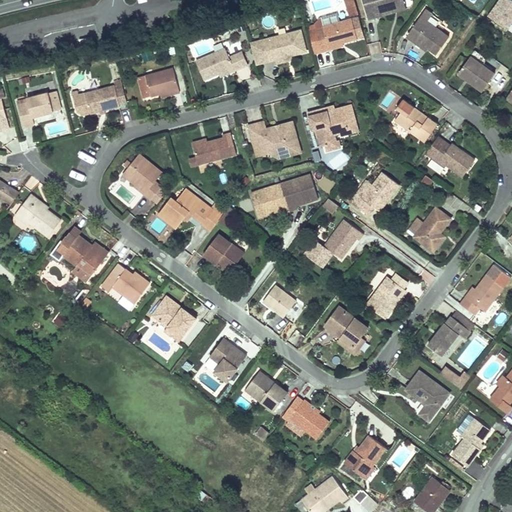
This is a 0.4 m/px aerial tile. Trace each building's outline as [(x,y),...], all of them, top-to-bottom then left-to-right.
[(357,11),(353,0),(349,0),(345,1),(349,13),(357,11)] [(405,4),(403,0),(362,0),(368,19),(376,17),(375,12),(405,4)] [(511,23),(511,0),(497,0),(488,14),(508,28),(511,23)] [(376,17),(406,8),(405,4),(375,12),(376,17)] [(449,36),(438,28),(427,21),(433,14),(426,9),(406,36),(415,42),(416,39),(429,48),(437,54),(449,36)] [(340,22),(338,13),(321,18),(324,26),(340,22)] [(358,38),(352,18),(340,22),(324,26),(321,18),(320,18),(315,25),(322,51),(331,49),(330,46),(342,42),(358,38)] [(306,51),(301,30),(251,43),(256,64),(276,59),(277,59),(276,57),(290,54),(290,56),(290,55),(306,51)] [(429,48),(416,39),(415,42),(427,51),(429,48)] [(248,64),(242,52),(229,57),(226,48),(196,61),(204,79),(219,73),(233,67),(234,70),(248,64)] [(487,59),(475,50),(471,56),(483,65),(487,59)] [(153,58),(151,51),(142,53),(144,60),(153,58)] [(292,59),(290,55),(290,56),(290,54),(276,57),(277,59),(276,59),(278,63),(292,59)] [(495,73),(483,65),(471,56),(458,74),(466,79),(467,77),(470,79),(469,81),(483,91),(495,73)] [(249,66),(239,68),(241,79),(251,77),(249,66)] [(220,76),(234,70),(233,67),(219,73),(220,76)] [(180,92),(173,68),(147,75),(146,75),(138,77),(144,98),(161,93),(171,90),(172,94),(180,92)] [(31,82),(30,76),(22,77),(24,84),(31,82)] [(127,102),(121,80),(114,82),(115,85),(79,95),(78,91),(72,92),(77,112),(83,115),(90,113),(90,114),(99,111),(105,110),(120,106),(119,103),(127,102)] [(53,111),(51,102),(58,100),(56,91),(17,101),(24,126),(34,124),(32,117),(53,111)] [(0,130),(9,128),(1,99),(0,99),(0,130)] [(438,123),(429,117),(428,118),(422,114),(423,113),(403,99),(397,108),(401,111),(395,120),(425,142),(438,123)] [(60,109),(58,100),(51,102),(53,111),(60,109)] [(334,132),(337,131),(339,132),(339,133),(340,133),(348,130),(349,133),(358,130),(351,105),(334,110),(331,110),(331,112),(327,113),(327,111),(326,112),(309,116),(313,129),(317,128),(321,145),(325,144),(328,143),(327,140),(335,138),(334,136),(333,135),(333,134),(334,132)] [(301,152),(292,121),(279,125),(279,127),(276,128),(275,126),(266,129),(264,121),(248,125),(254,149),(267,146),(269,153),(280,150),(284,152),(286,156),(301,152)] [(237,154),(231,132),(223,135),(224,137),(207,142),(194,145),(193,145),(197,157),(199,164),(237,154)] [(475,160),(452,143),(450,145),(438,136),(426,154),(439,163),(440,160),(447,165),(463,177),(475,160)] [(340,147),(338,140),(336,141),(335,138),(327,140),(328,143),(325,144),(326,151),(340,147)] [(269,153),(267,146),(254,149),(256,156),(269,153)] [(286,156),(284,152),(280,150),(269,153),(278,158),(286,156)] [(340,151),(328,163),(334,170),(347,158),(340,151)] [(156,181),(163,172),(139,153),(132,163),(128,160),(124,165),(128,168),(126,170),(132,175),(128,179),(136,185),(145,192),(144,194),(151,199),(152,198),(161,187),(162,186),(156,181)] [(199,164),(197,157),(190,159),(192,166),(199,164)] [(132,175),(126,170),(123,174),(128,179),(132,175)] [(380,211),(400,184),(383,172),(373,184),(363,198),(357,194),(351,202),(369,215),(375,207),(380,211)] [(318,198),(311,174),(251,193),(259,217),(270,214),(269,210),(280,207),(281,210),(281,213),(297,208),(296,205),(295,202),(306,199),(307,202),(318,198)] [(428,186),(433,179),(426,175),(421,181),(428,186)] [(19,193),(0,180),(0,196),(1,197),(11,203),(19,193)] [(363,198),(373,184),(367,180),(357,194),(363,198)] [(145,192),(136,185),(135,186),(144,194),(145,192)] [(158,203),(167,191),(161,187),(152,198),(158,203)] [(184,217),(188,211),(192,214),(202,201),(186,189),(177,202),(172,198),(159,214),(176,227),(184,217)] [(61,220),(47,210),(36,201),(37,199),(31,194),(22,206),(28,211),(23,218),(30,223),(48,237),(61,220)] [(339,205),(328,198),(323,205),(333,212),(339,205)] [(49,208),(37,199),(36,201),(47,210),(49,208)] [(225,212),(226,210),(216,203),(201,223),(211,231),(219,220),(225,212)] [(23,218),(28,211),(22,206),(15,215),(28,225),(30,223),(23,218)] [(231,217),(236,210),(230,206),(226,210),(225,212),(231,217)] [(445,236),(440,233),(451,218),(436,207),(424,223),(416,234),(414,237),(434,251),(445,236)] [(151,220),(155,214),(152,211),(147,217),(151,220)] [(188,220),(192,214),(188,211),(184,217),(188,220)] [(225,225),(231,217),(225,212),(219,220),(225,225)] [(416,234),(424,223),(417,218),(409,229),(416,234)] [(322,267),(333,252),(342,259),(357,239),(359,240),(364,234),(345,219),(320,252),(311,246),(305,254),(322,267)] [(262,224),(269,236),(276,232),(268,220),(262,224)] [(107,256),(92,245),(79,235),(81,231),(75,227),(65,240),(71,244),(63,255),(77,265),(79,263),(93,274),(107,256)] [(245,253),(218,234),(203,254),(217,264),(219,260),(232,270),(245,253)] [(109,252),(95,242),(92,245),(107,256),(109,252)] [(232,270),(219,260),(217,264),(229,274),(232,270)] [(93,274),(79,263),(77,265),(73,271),(87,282),(93,274)] [(0,264),(0,274),(12,284),(17,278),(0,264)] [(135,303),(150,283),(139,275),(138,277),(133,274),(119,264),(102,286),(109,291),(113,286),(135,303)] [(485,311),(511,277),(493,264),(476,289),(468,298),(466,297),(461,304),(475,314),(480,307),(485,311)] [(367,287),(373,291),(385,275),(379,271),(367,287)] [(404,289),(409,283),(397,274),(392,279),(404,289)] [(391,306),(399,295),(401,297),(406,290),(404,289),(392,279),(388,276),(367,304),(385,318),(393,307),(391,306)] [(284,317),(296,301),(276,285),(263,301),(284,317)] [(468,298),(476,289),(473,286),(465,296),(466,297),(468,298)] [(182,307),(167,295),(164,298),(180,310),(182,307)] [(393,307),(401,297),(399,295),(391,306),(393,307)] [(182,337),(197,318),(182,307),(180,310),(164,298),(152,315),(168,326),(182,337)] [(369,328),(339,305),(324,325),(341,337),(354,347),(361,337),(369,328)] [(460,322),(465,316),(456,310),(452,316),(460,322)] [(61,327),(68,318),(59,312),(52,321),(61,327)] [(459,333),(464,326),(471,331),(475,324),(465,316),(460,322),(452,316),(451,316),(446,323),(445,323),(428,345),(442,355),(459,333)] [(182,337),(168,326),(165,330),(179,341),(182,337)] [(465,337),(471,331),(464,326),(459,333),(465,337)] [(134,342),(138,335),(133,331),(129,338),(134,342)] [(354,347),(341,337),(338,341),(355,354),(366,340),(361,337),(354,347)] [(228,381),(247,356),(223,338),(210,356),(220,364),(215,371),(228,381)] [(504,360),(508,354),(502,350),(498,356),(504,360)] [(471,374),(464,369),(461,373),(446,364),(439,374),(463,388),(471,374)] [(511,370),(507,377),(504,375),(497,383),(500,386),(490,399),(508,413),(511,407),(511,405),(510,403),(511,400),(511,370)] [(288,392),(275,383),(274,384),(269,381),(271,380),(259,371),(248,386),(254,390),(252,394),(274,411),(288,392)] [(450,393),(420,371),(406,389),(425,403),(426,401),(428,402),(427,404),(420,413),(429,420),(450,393)] [(252,394),(254,390),(248,386),(246,390),(252,394)] [(290,419),(303,401),(297,396),(283,416),(289,421),(290,419)] [(330,421),(319,413),(310,406),(311,403),(305,399),(303,401),(290,419),(317,438),(330,421)] [(321,411),(311,403),(310,406),(319,413),(321,411)] [(478,447),(481,442),(491,430),(475,418),(462,436),(465,438),(453,454),(468,466),(481,449),(478,447)] [(264,441),(270,433),(262,427),(256,435),(264,441)] [(373,465),(386,448),(368,435),(359,447),(356,452),(354,450),(345,462),(362,475),(371,463),(373,465)] [(366,479),(375,467),(373,465),(371,463),(362,475),(366,479)] [(342,502),(348,497),(333,476),(302,500),(311,511),(323,511),(326,510),(325,509),(327,507),(328,508),(340,500),(342,502)] [(428,511),(434,511),(450,490),(433,477),(415,502),(428,511)]
